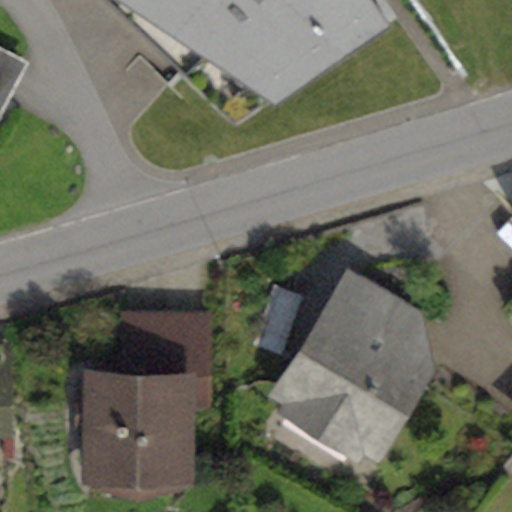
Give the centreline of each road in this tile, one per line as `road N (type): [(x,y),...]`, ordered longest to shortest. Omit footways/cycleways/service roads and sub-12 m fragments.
road 1 (tertiary): [(511,124),(136,235)]
road 2 (residential): [(136,235),(48,44),(19,0)]
road 3 (tertiary): [(136,235),(0,275)]
